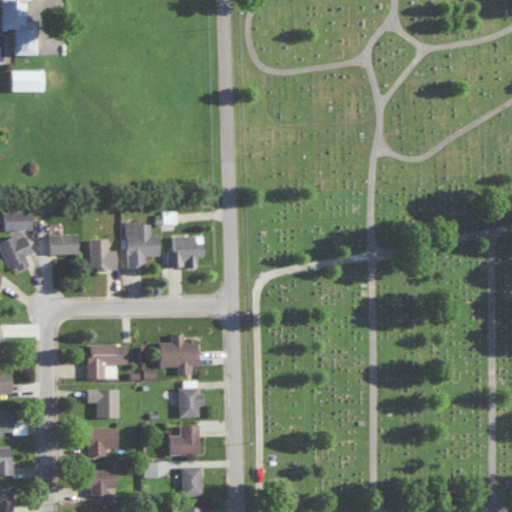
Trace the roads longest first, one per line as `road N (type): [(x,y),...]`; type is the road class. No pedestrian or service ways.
road 1 (residential): [(57,511),(62,317),(242,306)]
road 2 (residential): [(242,306),(232,0)]
road 3 (residential): [(245,511),(242,306)]
